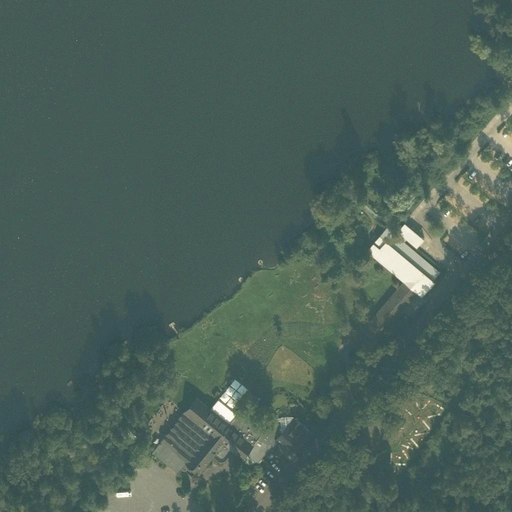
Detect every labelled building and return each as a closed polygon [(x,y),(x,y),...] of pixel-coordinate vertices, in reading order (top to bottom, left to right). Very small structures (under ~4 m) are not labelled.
[(398,230),(395,233),(404,241),(407,238),(417,246),(424,238),(415,230),(405,221),(400,227),(397,230),(398,230)] [(385,229),(373,242),(379,247),(373,255),(406,283),(422,296),(435,281),(434,279),(440,271),(404,241),(395,233),(387,226),(385,229)] [(367,250),(373,255),(379,247),(373,242),(367,250)] [(418,293),(403,281),(367,323),(370,325),(402,289),(408,294),(403,300),(408,305),(418,293)] [(362,329),(376,342),(377,341),(398,317),(396,315),(401,310),(402,311),(408,305),(403,300),(408,294),(402,289),(370,325),(367,323),(362,329)] [(233,451),(240,456),(240,455),(242,457),(266,429),(241,409),(237,414),(229,423),(210,408),(211,407),(197,396),(184,411),(166,433),(161,439),(161,440),(177,453),(187,461),(186,462),(198,472),(212,455),(220,461),(225,461),(233,451)] [(218,398),(211,407),(210,408),(229,423),(237,414),(218,398)] [(287,447),(290,449),(295,443),(294,442),(295,441),(297,441),(299,442),(309,430),(306,427),(306,426),(304,426),(303,425),(303,424),(302,424),(296,419),(292,420),(289,424),(288,423),(282,424),(281,421),(279,419),(269,420),(270,429),(269,431),(277,438),(277,439),(287,447)] [(368,433),(374,437),(378,432),(380,433),(383,428),(376,422),(368,433)] [(122,434),(128,428),(125,425),(119,431),(122,434)] [(122,434),(129,441),(135,436),(128,428),(122,434)] [(269,431),(266,429),(242,457),(240,455),(240,456),(238,458),(250,468),(255,461),(257,463),(269,448),(277,439),(277,438),(269,431)] [(269,448),(279,456),(287,447),(277,439),(269,448)] [(152,452),(167,464),(177,453),(161,440),(151,452),(152,452)] [(177,473),(178,473),(186,462),(187,461),(177,453),(167,464),(177,472),(177,473)]
